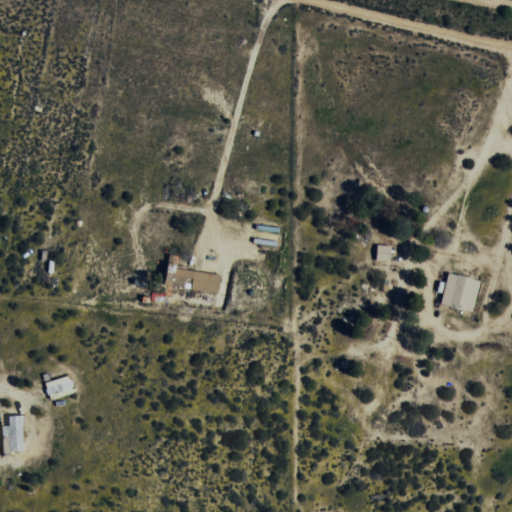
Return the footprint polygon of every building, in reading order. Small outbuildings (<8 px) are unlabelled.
[(393,246),(379,245),(378,261),(392,261),(393,246)] [(220,293),(222,274),(179,269),(179,261),(171,260),(168,286),(220,293)] [(481,280),(450,272),(442,304),(473,312),(481,280)] [(50,398),(74,393),(70,377),(47,381),(50,398)] [(4,426),(5,452),(25,452),(23,416),(10,416),(10,426),(4,426)]
